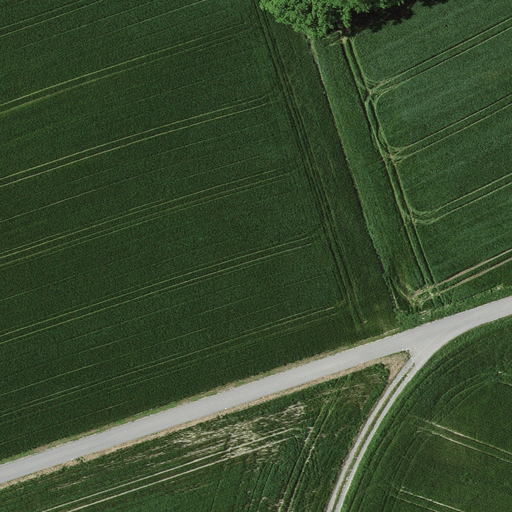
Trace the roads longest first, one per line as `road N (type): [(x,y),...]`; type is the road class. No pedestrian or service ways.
road 1 (unclassified): [(0,475),(511,305)]
road 2 (track): [(438,329),(374,421),(332,511)]
